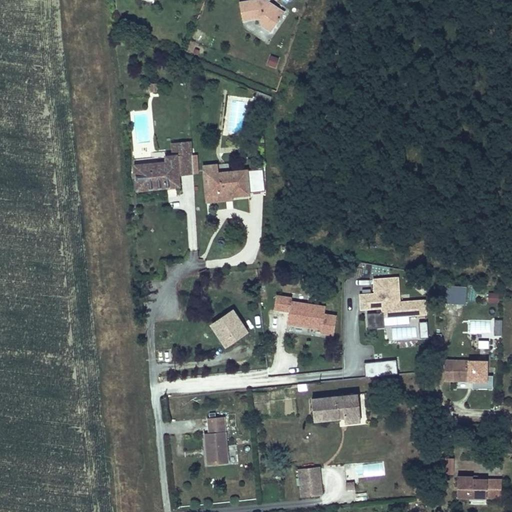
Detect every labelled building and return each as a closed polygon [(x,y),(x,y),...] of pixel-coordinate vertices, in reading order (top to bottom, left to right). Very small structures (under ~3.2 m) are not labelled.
[(281,16),(273,11),(276,7),(268,1),(268,3),(266,6),(263,4),(265,1),(264,0),(252,0),(239,2),(243,21),(260,18),(261,25),(271,31),(281,16)] [(284,12),(276,7),(273,11),(281,16),(284,12)] [(276,68),(279,57),(270,54),(267,65),(276,68)] [(158,92),(158,83),(150,83),(150,92),(158,92)] [(272,96),(258,91),(255,99),(270,103),(272,96)] [(225,134),(249,135),(251,97),(227,96),(225,134)] [(192,155),(192,154),(176,156),(166,156),(167,162),(135,165),(137,189),(167,187),(166,182),(178,181),(178,175),(193,174),(192,155)] [(265,191),(263,169),(246,170),(208,174),(211,202),(225,200),(225,195),(226,195),(225,191),(231,191),(231,195),(249,194),(249,192),(265,191)] [(409,316),(427,315),(426,298),(400,300),(398,276),(372,278),(373,292),(358,293),(359,311),(384,309),(385,324),(409,323),(409,316)] [(465,304),(466,288),(458,287),(457,289),(458,290),(457,303),(465,304)] [(457,303),(458,290),(457,289),(441,288),(440,302),(457,303)] [(498,302),(498,294),(489,293),(489,301),(498,302)] [(324,313),(325,305),(303,302),(304,295),(295,294),(294,297),(275,294),(273,309),(288,312),(286,326),(333,334),(336,314),(324,313)] [(232,337),(245,329),(232,311),(212,325),(226,345),(234,340),(232,337)] [(382,312),(366,314),(368,329),(384,327),(382,312)] [(493,319),(492,335),(501,335),(502,319),(493,319)] [(393,339),(419,338),(419,321),(408,321),(408,325),(393,325),(393,339)] [(419,322),(421,338),(428,337),(426,321),(419,322)] [(236,342),(248,334),(245,329),(232,337),(234,340),(236,342)] [(477,347),(488,348),(488,340),(478,339),(477,347)] [(395,359),(364,363),(366,377),(397,373),(395,359)] [(486,381),(486,361),(445,360),(445,380),(470,380),(470,378),(472,378),(472,380),(486,381)] [(361,421),(358,394),(312,399),(314,420),(344,417),(345,422),(361,421)] [(229,463),(225,416),(207,418),(209,433),(205,433),(207,465),(229,463)] [(453,457),(441,457),(441,472),(453,472),(453,457)] [(300,497),(323,495),(320,466),(296,469),(300,497)] [(456,497),(501,500),(502,477),(457,475),(456,497)] [(346,489),(355,488),(354,481),(346,482),(346,489)]
